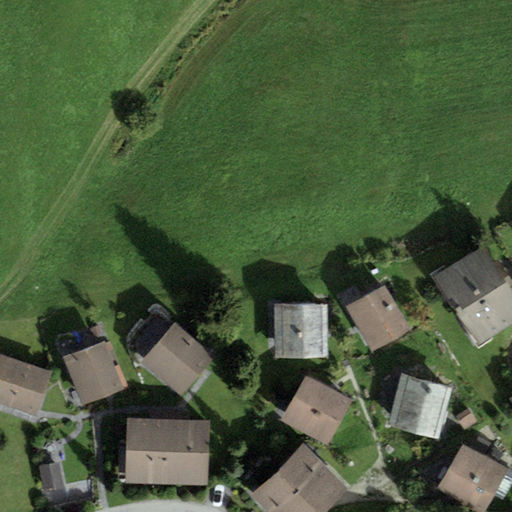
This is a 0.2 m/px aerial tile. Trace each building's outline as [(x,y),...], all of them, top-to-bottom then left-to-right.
[(511,285),(485,245),(435,277),(478,344),(511,322),(511,285)] [(385,287),(348,308),(372,352),(409,331),(385,287)] [(327,305),(275,304),(274,359),(327,359),(327,305)] [(215,356),(174,323),(142,363),(183,397),(215,356)] [(104,342),(64,358),(82,404),(122,388),(104,342)] [(52,372),(0,353),(0,399),(38,413),(52,372)] [(452,389),(401,375),(387,426),(437,440),(452,389)] [(329,389),(306,377),(282,423),(330,447),(353,401),(329,389)] [(469,409),(457,417),(465,430),(477,423),(469,409)] [(210,421),(128,418),(126,482),(207,485),(210,421)] [(478,437),(473,446),(486,452),(490,444),(478,437)] [(303,444),(251,494),(268,511),(324,511),(348,490),(303,444)] [(483,511),(508,471),(463,445),(438,488),(479,511),(483,511)] [(58,463),(40,467),(45,490),(63,486),(58,463)]
